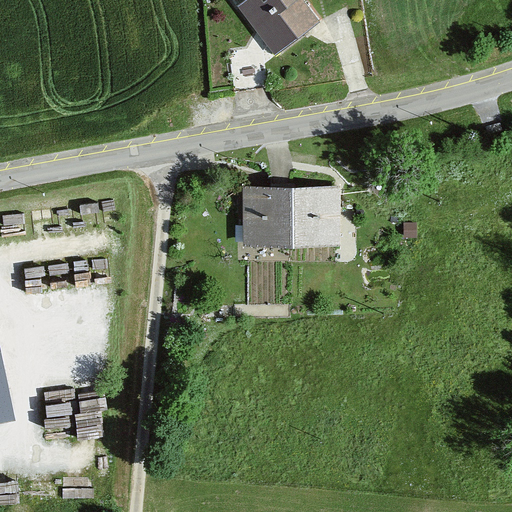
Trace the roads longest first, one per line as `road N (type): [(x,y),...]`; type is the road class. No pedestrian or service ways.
road 1 (unclassified): [(171,145),(136,511)]
road 2 (tertiary): [(171,145),(448,96),(511,76)]
road 3 (tertiary): [(0,176),(171,145)]
